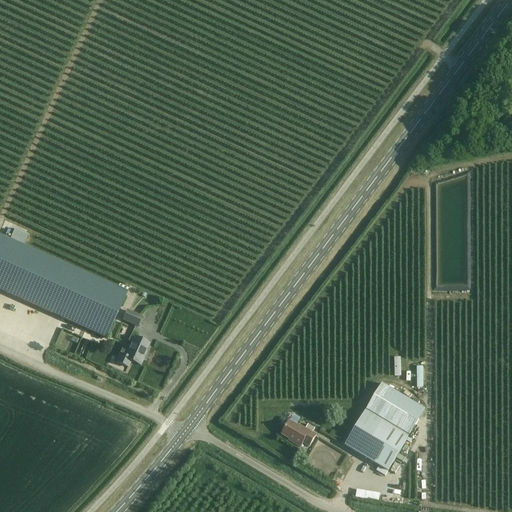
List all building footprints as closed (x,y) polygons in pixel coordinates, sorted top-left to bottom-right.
[(14,229),(9,240),(22,246),(27,235),(14,229)] [(22,246),(9,240),(0,236),(0,291),(106,339),(126,293),(35,252),(22,246)] [(126,310),(122,321),(137,328),(142,317),(126,310)] [(131,362),(140,366),(144,357),(143,357),(149,344),(134,338),(134,339),(130,337),(128,341),(132,343),(128,352),(122,349),(115,363),(128,369),(131,362)] [(415,365),(403,365),(403,379),(415,379),(415,365)] [(388,472),(409,437),(425,410),(382,385),(345,446),(388,472)] [(309,447),(316,436),(312,433),(308,431),(299,426),(298,427),(290,422),(282,435),(294,442),(293,444),(300,448),(303,444),(309,447)] [(315,429),(308,425),(305,429),(308,431),(312,433),(315,429)] [(374,470),(383,476),(386,471),(377,465),(374,470)] [(368,498),(370,491),(358,487),(356,495),(368,498)]
